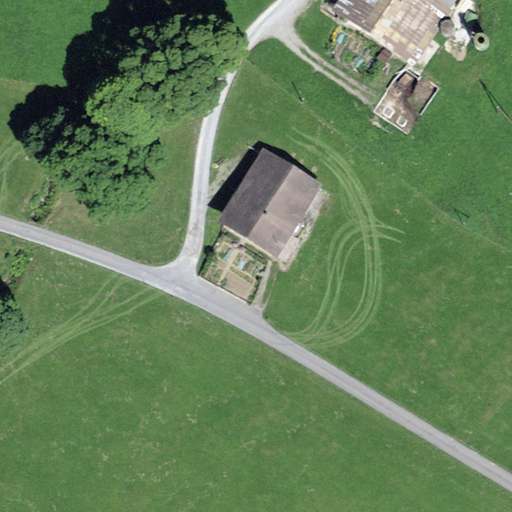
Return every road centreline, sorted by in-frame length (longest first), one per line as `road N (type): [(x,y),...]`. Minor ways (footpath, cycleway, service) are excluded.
road 1 (tertiary): [(0,228),(169,284),(511,487)]
road 2 (track): [(290,0),(215,89),(195,233),(169,284)]
